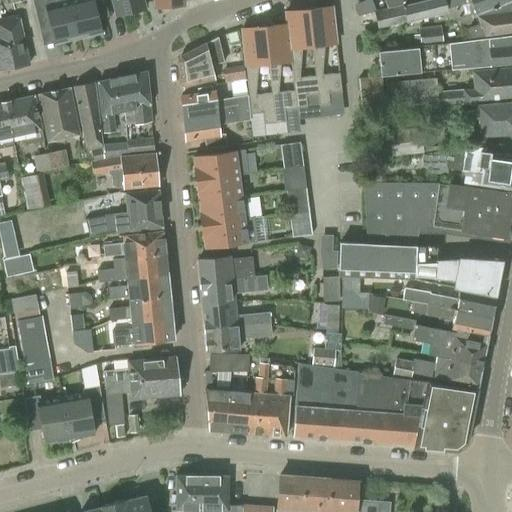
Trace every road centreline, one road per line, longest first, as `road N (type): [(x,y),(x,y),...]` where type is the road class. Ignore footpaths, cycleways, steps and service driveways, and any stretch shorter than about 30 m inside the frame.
road 1 (residential): [(196,448),(156,40)]
road 2 (tertiary): [(196,448),(485,471)]
road 3 (tertiary): [(0,494),(196,448)]
road 4 (tertiary): [(485,471),(511,294)]
road 5 (residential): [(0,88),(124,59),(156,40)]
